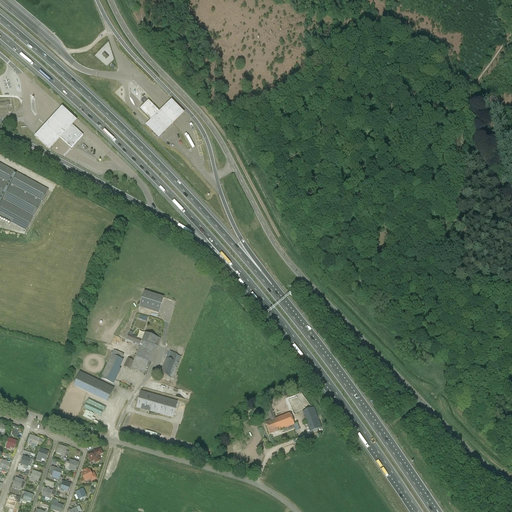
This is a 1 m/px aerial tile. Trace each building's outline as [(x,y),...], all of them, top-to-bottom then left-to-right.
[(156,102),(158,100),(146,89),(144,91),(156,102)] [(160,112),(148,100),(147,101),(139,109),(145,115),(147,113),(153,120),(160,112)] [(161,111),(145,126),(158,139),(173,124),(184,114),(171,101),(161,111)] [(61,107),(33,137),(48,151),(60,138),(72,125),(76,121),(61,107)] [(60,138),(72,149),(84,136),(72,125),(60,138)] [(0,219),(7,224),(20,231),(21,228),(26,231),(48,190),(38,184),(39,183),(35,181),(35,182),(26,177),(27,176),(23,174),(22,176),(13,170),(14,169),(10,167),(9,168),(0,163),(0,162),(0,161),(0,219)] [(214,220),(216,217),(208,210),(205,213),(214,220)] [(140,307),(161,313),(165,296),(144,291),(140,307)] [(160,339),(145,334),(139,350),(153,356),(160,339)] [(153,356),(139,350),(132,369),(146,374),(153,356)] [(115,351),(101,378),(111,383),(123,361),(121,360),(123,355),(115,351)] [(178,355),(178,354),(170,351),(162,374),(174,378),(182,357),(178,355)] [(114,389),(80,373),(75,383),(109,399),(114,389)] [(177,402),(141,392),(136,407),(173,418),(177,402)] [(290,413),(275,419),(270,404),(265,406),(271,421),(265,423),(269,435),(293,425),(294,425),(290,413)] [(302,412),(310,432),(321,428),(314,407),(302,412)] [(38,438),(30,436),(28,443),(35,446),(36,444),(36,445),(37,441),(38,438)] [(17,442),(9,439),(8,442),(6,442),(5,445),(7,445),(6,447),(6,448),(10,449),(10,448),(15,449),(17,442)] [(308,440),(297,444),(299,450),(310,446),(308,440)] [(67,449),(59,446),(57,453),(61,455),(60,455),(64,457),(65,454),(66,451),(67,449)] [(100,449),(88,455),(90,458),(91,458),(93,462),(94,461),(99,459),(98,456),(103,454),(100,449)] [(48,453),(40,450),(38,456),(37,460),(40,462),(41,459),(46,460),(48,453)] [(33,460),(23,457),(20,464),(24,466),(23,469),(27,470),(28,466),(31,467),(33,460)] [(10,463),(0,459),(0,464),(0,465),(0,469),(2,471),(2,472),(6,474),(10,463)] [(78,463),(70,461),(69,463),(68,467),(68,468),(76,471),(78,463)] [(63,471),(52,467),(49,474),(53,476),(52,479),(58,481),(58,483),(60,484),(61,481),(62,479),(60,478),(63,471)] [(41,474),(33,471),(32,475),(31,477),(31,478),(34,479),(34,480),(38,481),(41,474)] [(89,471),(82,474),(83,477),(84,477),(86,481),(93,478),(89,471)] [(23,481),(15,478),(13,486),(17,487),(16,489),(20,491),(21,489),(22,484),(23,481)] [(61,481),(60,484),(59,485),(62,486),(61,488),(61,489),(68,492),(71,485),(61,481)] [(52,491),(44,488),(42,496),(46,497),(45,499),(49,501),(52,491)] [(83,489),(75,493),(76,495),(77,495),(80,500),(83,498),(86,496),(83,489)] [(33,496),(25,493),(23,499),(27,500),(27,501),(31,503),(33,496)] [(13,494),(11,498),(19,503),(21,498),(13,494)] [(16,502),(8,500),(5,507),(9,509),(8,511),(12,511),(14,508),(16,502)] [(58,502),(54,500),(50,510),(56,511),(61,511),(64,506),(58,504),(58,502)]
